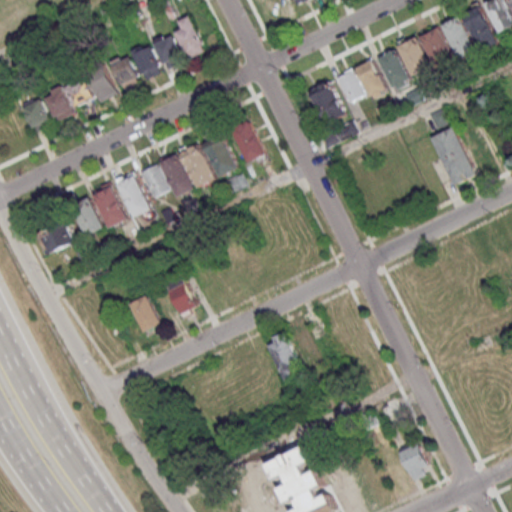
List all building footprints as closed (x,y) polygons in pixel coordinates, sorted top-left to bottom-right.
[(252,0),(261,18),(282,8),(277,0),(252,0)] [(487,2),(491,0),(509,0),(511,5),(511,27),(502,32),(487,2)] [(465,13),(474,8),(472,4),(479,1),(499,41),(484,49),(465,13)] [(179,31),(190,52),(192,51),(194,56),(205,51),(203,46),(207,44),(193,15),(182,20),(186,28),(179,31)] [(445,23),(462,15),(479,48),(462,57),(445,23)] [(422,35),(441,25),(456,54),(438,64),(422,35)] [(155,40),(167,64),(186,55),(175,34),(166,38),(165,35),(155,40)] [(400,45),(419,35),(434,65),(416,75),(400,45)] [(134,50),(149,79),(162,72),(160,67),(165,65),(155,44),(146,49),(144,45),(134,50)] [(381,57),(388,54),(388,52),(393,49),(396,50),(398,48),(412,77),(408,80),(410,83),(401,87),(399,84),(395,86),(381,57)] [(127,90),(141,83),(138,77),(142,75),(133,55),(126,59),(123,54),(113,59),(127,90)] [(358,67),(375,58),(390,86),(385,89),(387,92),(379,96),(377,92),(373,94),(358,67)] [(90,74),(103,102),(120,93),(107,66),(90,74)] [(339,76),(356,68),(369,93),(352,102),(339,76)] [(68,86),(77,106),(99,96),(90,76),(68,86)] [(314,91),(334,81),(350,115),(330,124),(314,91)] [(48,97),(57,117),(59,115),(61,119),(76,111),(74,108),(76,107),(66,88),(65,89),(63,85),(55,89),(57,93),(48,97)] [(23,103),(36,127),(40,130),(53,123),(54,120),(42,98),(38,100),(36,96),(23,103)] [(446,107),(452,121),(438,127),(432,113),(446,107)] [(234,128),(251,119),(270,157),(260,162),(257,158),(250,161),(234,128)] [(323,136),(353,120),(359,131),(329,146),(323,136)] [(435,136),(455,125),(480,173),(458,184),(435,136)] [(206,142),(224,132),(241,166),(223,176),(206,142)] [(183,152),(201,142),(218,177),(200,187),(183,152)] [(162,161),(180,153),(197,187),(180,196),(162,161)] [(142,170),(159,162),(171,188),(155,196),(142,170)] [(119,179),(137,216),(155,207),(137,170),(119,179)] [(227,180),(244,172),(250,184),(233,193),(227,180)] [(94,190),(111,227),(130,218),(112,181),(94,190)] [(75,205),(90,235),(107,226),(92,196),(75,205)] [(49,253),(76,241),(64,215),(37,228),(49,253)] [(232,250),(247,286),(264,278),(249,243),(232,250)] [(170,282),(186,274),(201,304),(195,307),(195,311),(188,315),(184,315),(168,283),(170,282)] [(133,304),(148,295),(163,322),(158,325),(160,329),(150,335),(133,304)] [(290,334),(298,330),(295,325),(304,321),(324,358),(320,360),(322,364),(314,368),(310,362),(306,364),(290,334)] [(271,344),(278,341),(276,337),(284,332),(286,337),(289,336),(304,365),(297,369),(299,374),(289,380),(271,344)] [(381,405),(389,419),(404,410),(396,396),(381,405)] [(402,451),(421,441),(432,464),(425,467),(429,474),(417,480),(402,451)] [(269,463),(311,443),(320,461),(308,467),(311,473),(323,467),(331,484),(321,489),(324,495),(331,492),(339,508),(336,510),(336,511),(293,511),(303,507),(299,500),(289,505),(281,487),(291,482),(287,476),(277,481),(269,463)] [(363,474),(375,499),(394,489),(382,464),(363,474)] [(328,475),(340,469),(357,505),(344,511),(328,475)] [(247,511),(266,511),(263,503),(246,509),(247,511)]
